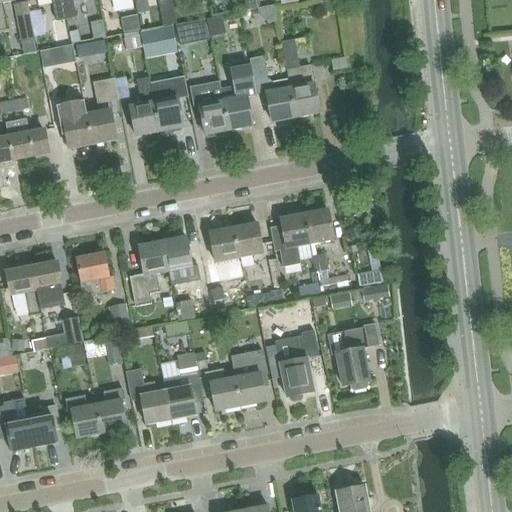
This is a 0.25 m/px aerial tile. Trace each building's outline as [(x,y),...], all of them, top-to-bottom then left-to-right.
[(0,0),(0,32),(8,31),(3,4),(15,2),(14,0),(0,0)] [(52,0),(57,22),(66,20),(62,0),(52,0)] [(62,0),(66,20),(76,18),(73,3),(87,0),(62,0)] [(135,0),(138,14),(149,12),(146,0),(135,0)] [(244,0),(247,10),(258,9),(256,0),(244,0)] [(259,0),(261,10),(277,8),(276,0),(259,0)] [(35,41),(34,40),(33,41),(29,23),(31,22),(27,2),(13,5),(20,44),(35,41)] [(37,24),(48,23),(46,5),(35,6),(37,24)] [(102,22),(90,24),(94,40),(105,38),(102,22)] [(187,25),(176,27),(180,45),(190,43),(187,25)] [(172,26),(140,33),(143,46),(175,40),(172,26)] [(78,31),(69,33),(72,45),(80,43),(78,31)] [(142,50),(139,34),(123,37),(124,41),(123,41),(125,53),(142,50)] [(318,115),(312,85),(314,84),(311,66),(300,68),(294,41),(282,44),(285,60),(284,60),(286,71),(290,89),(288,89),(294,119),(318,115)] [(34,42),(22,44),(24,55),(36,53),(34,42)] [(59,65),(56,49),(40,52),(43,68),(59,65)] [(294,119),(288,89),(275,91),(274,86),(267,82),(262,58),(250,60),(251,66),(251,68),(254,84),(255,87),(254,88),(254,89),(255,95),(264,93),(270,123),(294,119)] [(254,84),(251,68),(251,66),(230,70),(233,88),(221,90),(229,132),(251,128),(246,98),(255,97),(255,95),(254,89),(254,88),(255,87),(254,84)] [(155,81),(177,77),(175,68),(153,72),(155,81)] [(182,77),(150,83),(151,87),(154,103),(152,103),(158,134),(160,133),(161,135),(163,137),(170,136),(172,133),(171,131),(182,129),(176,100),(186,98),(182,77)] [(87,116),(86,116),(92,146),(115,141),(110,111),(108,112),(107,103),(117,101),(113,79),(92,83),(98,114),(87,116)] [(141,105),(129,108),(134,138),(158,134),(152,103),(154,103),(151,87),(150,83),(149,79),(137,81),(141,105)] [(229,132),(221,90),(220,84),(191,89),(195,108),(200,107),(205,137),(216,135),(217,139),(229,137),(228,132),(229,132)] [(26,99),(12,102),(15,112),(28,110),(26,99)] [(12,102),(0,104),(0,110),(1,115),(15,112),(12,102)] [(84,102),(56,108),(62,137),(65,136),(68,150),(92,146),(86,116),(87,116),(84,102)] [(18,136),(23,160),(48,155),(43,131),(29,134),(26,120),(15,123),(18,136)] [(0,163),(23,160),(18,136),(15,123),(6,125),(8,138),(0,139),(0,163)] [(304,216),(309,246),(333,242),(327,212),(304,216)] [(309,246),(304,216),(280,221),(281,228),(270,230),(274,253),(279,252),(282,269),(299,266),(296,249),(309,246)] [(233,229),(238,260),(262,256),(256,225),(233,229)] [(228,262),(238,260),(233,229),(209,234),(215,264),(218,282),(231,279),(228,262)] [(194,283),(191,269),(185,239),(161,244),(167,274),(169,287),(173,287),(173,288),(184,285),(194,283)] [(158,275),(167,274),(161,244),(139,248),(144,276),(131,279),(136,308),(152,306),(150,296),(161,294),(158,275)] [(99,294),(114,291),(112,278),(108,279),(103,254),(76,260),(81,285),(83,297),(99,294)] [(56,264),(31,269),(36,291),(40,311),(41,311),(64,307),(65,306),(61,286),(56,264)] [(36,291),(31,269),(6,274),(11,297),(21,294),(25,294),(29,318),(42,315),(41,311),(40,311),(36,291)] [(344,278),(327,281),(326,273),(316,274),(320,295),(347,290),(344,278)] [(316,287),(298,291),(300,301),(319,297),(316,287)] [(210,290),(213,304),(225,301),(222,288),(210,290)] [(248,310),(282,303),(280,293),(262,297),(261,292),(249,294),(250,299),(246,300),(248,310)] [(196,300),(175,305),(179,322),(199,318),(196,300)] [(107,310),(112,333),(129,330),(124,306),(107,310)] [(64,335),(45,339),(47,349),(84,343),(79,318),(61,321),(64,335)] [(335,356),(341,388),(368,383),(362,351),(378,346),(374,327),(327,337),(331,357),(335,356)] [(301,335),(302,339),(275,344),(279,365),(286,399),(290,399),(291,401),(293,402),(304,400),(306,398),(306,396),(313,394),(306,359),(318,357),(313,332),(301,335)] [(47,350),(47,349),(45,339),(31,341),(33,353),(47,350)] [(120,365),(116,340),(102,343),(102,342),(82,346),(85,361),(105,357),(107,368),(120,365)] [(165,392),(171,422),(196,418),(190,388),(194,387),(194,389),(202,388),(195,354),(177,357),(180,379),(163,382),(165,392)] [(230,359),(234,379),(240,409),(265,404),(259,375),(263,374),(259,354),(230,359)] [(154,384),(145,386),(141,370),(126,373),(132,404),(137,403),(136,399),(140,398),(146,427),(171,422),(165,392),(156,394),(154,384)] [(240,409),(234,379),(225,381),(223,370),(204,374),(206,385),(209,384),(215,414),(240,409)] [(95,406),(101,436),(126,431),(120,402),(125,401),(123,390),(104,394),(106,404),(95,406)] [(101,436),(95,406),(87,408),(85,397),(65,401),(67,412),(71,412),(76,440),(101,436)] [(27,419),(33,449),(56,445),(53,431),(59,430),(55,407),(39,410),(40,417),(27,419)] [(33,449),(27,419),(15,422),(13,415),(0,417),(0,431),(2,441),(7,440),(10,454),(33,449)] [(339,492),(336,493),(339,511),(369,511),(365,487),(353,490),(350,487),(340,488),(339,492)] [(320,511),(318,497),(291,502),(293,511),(320,511)]
